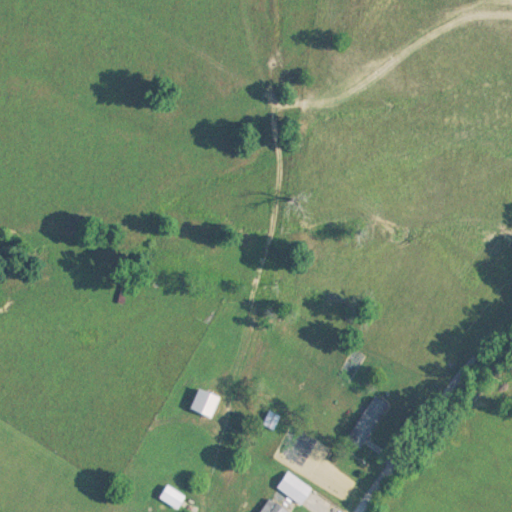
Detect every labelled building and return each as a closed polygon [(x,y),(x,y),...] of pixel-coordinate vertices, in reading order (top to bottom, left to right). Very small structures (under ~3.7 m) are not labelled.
[(221,401),(199,391),(190,412),(211,421),(221,401)] [(347,442),(363,452),(390,407),(374,397),(347,442)] [(263,427),(272,432),(280,419),(270,414),(263,427)] [(303,507),(313,491),(288,475),(277,491),(303,507)] [(261,511),(285,511),(269,501),(261,511)]
